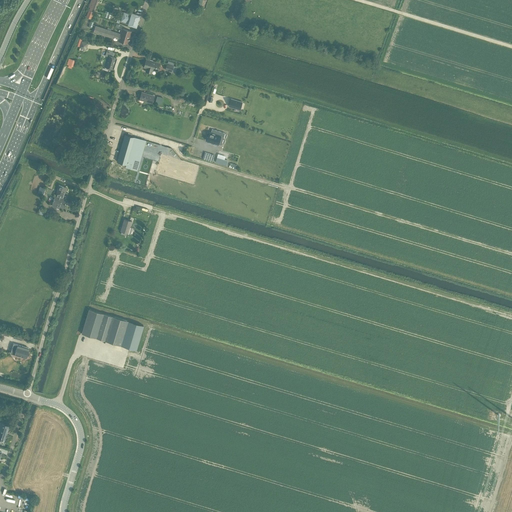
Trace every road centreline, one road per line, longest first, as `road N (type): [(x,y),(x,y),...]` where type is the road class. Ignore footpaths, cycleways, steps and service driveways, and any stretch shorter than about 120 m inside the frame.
road 1 (unclassified): [(26,394),(146,0)]
road 2 (track): [(511,46),(355,0)]
road 3 (tertiary): [(26,394),(61,406),(78,427),(63,511)]
road 4 (unknown): [(111,114),(191,139),(206,106),(230,98)]
